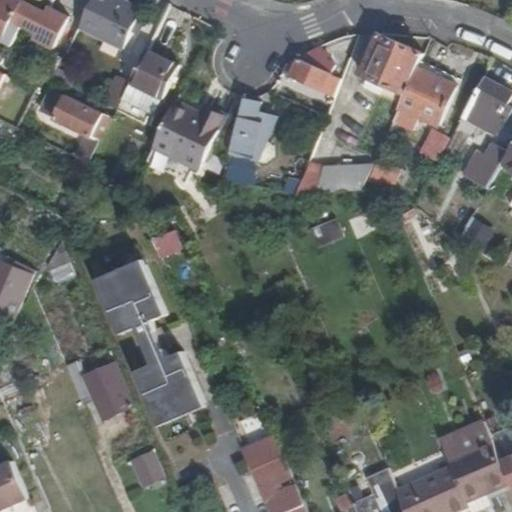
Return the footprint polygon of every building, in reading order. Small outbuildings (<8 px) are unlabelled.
[(0,0),(0,39),(12,46),(21,28),(54,43),(67,16),(49,7),(46,12),(22,0),(21,2),(17,0),(0,0)] [(143,12),(118,0),(95,0),(82,28),(126,50),(143,12)] [(426,56),(382,35),(379,41),(375,38),(363,66),(367,68),(364,75),(408,95),(421,65),(425,57),(426,56)] [(181,70),(146,53),(133,81),(130,87),(164,105),(181,70)] [(336,68),(337,66),(314,57),(310,65),(302,61),(294,80),(326,94),(336,68)] [(425,57),(421,65),(448,77),(451,69),(425,57)] [(294,80),(302,61),(298,60),(283,68),(283,75),(294,80)] [(421,65),(408,95),(404,104),(443,122),(461,83),(448,77),(421,65)] [(342,70),(336,68),(326,94),(332,97),(342,70)] [(65,84),(73,88),(77,78),(61,70),(57,80),(65,84)] [(130,87),(133,81),(119,75),(105,104),(118,110),(122,103),(130,87)] [(57,80),(54,78),(49,76),(44,86),(56,91),(56,90),(61,92),(65,84),(57,80)] [(504,113),(511,99),(511,93),(487,79),(467,115),(499,134),(509,117),(504,113)] [(102,141),(118,110),(105,104),(73,88),(65,84),(61,92),(68,96),(57,119),(88,134),(102,141)] [(156,121),(164,105),(130,87),(122,103),(156,121)] [(45,113),(57,119),(68,96),(61,92),(56,90),(56,91),(45,113)] [(262,104),(246,100),(231,165),(253,170),(254,165),(259,166),(268,145),(278,124),(259,118),(262,104)] [(202,123),(176,109),(156,151),(199,172),(224,121),(208,113),(202,123)] [(442,159),(452,137),(433,128),(423,151),(442,159)] [(99,149),(102,141),(88,134),(85,142),(99,149)] [(92,164),(99,149),(85,142),(77,157),(78,157),(92,164)] [(511,154),(493,144),(483,160),(502,171),(505,165),(511,154)] [(273,148),(268,145),(259,166),(265,167),(274,160),(273,148)] [(83,182),(92,164),(78,157),(70,175),(83,182)] [(307,162),(301,196),(316,198),(322,164),(307,162)] [(377,162),(374,180),(398,185),(402,168),(377,162)] [(341,184),(370,180),(376,167),(331,170),(327,183),(341,184)] [(348,220),(357,240),(381,229),(372,209),(348,220)] [(472,217),(465,238),(485,245),(492,224),(472,217)] [(321,247),(342,235),(333,219),(312,231),(321,247)] [(75,273),(62,239),(48,265),(56,281),(75,273)] [(18,302),(30,276),(0,261),(0,307),(1,308),(6,297),(18,302)] [(169,314),(147,263),(100,283),(123,334),(132,330),(147,366),(138,370),(162,425),(209,405),(184,350),(170,357),(154,321),(169,314)] [(105,421),(135,407),(116,364),(86,378),(79,363),(68,368),(82,401),(94,396),(105,421)] [(443,442),(454,467),(470,504),(473,511),(476,511),(494,505),(492,499),(489,493),(511,483),(511,480),(504,462),(487,422),(443,442)] [(503,455),(511,452),(511,438),(510,430),(497,434),(503,455)] [(309,511),(278,438),(245,451),(271,511),(309,511)] [(158,453),(142,460),(152,484),(168,476),(158,453)] [(14,460),(0,465),(0,510),(30,498),(14,460)] [(454,467),(399,491),(407,511),(452,511),(456,511),(470,504),(454,467)] [(407,511),(399,491),(393,478),(382,483),(387,494),(391,505),(395,504),(398,511),(407,511)] [(511,483),(489,493),(492,499),(511,490),(511,483)] [(373,494),(354,503),(358,511),(380,511),(375,498),(373,494)] [(391,505),(387,494),(375,498),(380,511),(398,511),(395,504),(391,505)]
